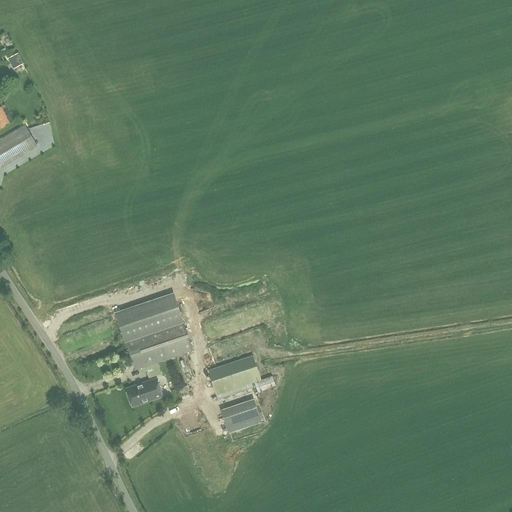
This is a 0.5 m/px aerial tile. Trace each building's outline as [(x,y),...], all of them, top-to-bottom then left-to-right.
[(7,78),(11,87),(29,78),(25,69),(7,78)] [(2,107),(0,107),(0,128),(10,123),(2,107)] [(0,168),(38,146),(25,125),(0,139),(0,168)] [(0,179),(0,209),(47,185),(38,168),(34,170),(30,163),(0,179)] [(127,344),(185,324),(177,299),(118,319),(127,344)] [(254,319),(252,312),(243,315),(245,322),(254,319)] [(194,351),(185,324),(127,344),(136,370),(146,367),(149,378),(162,373),(158,363),(194,351)] [(259,380),(252,357),(258,356),(253,339),(203,356),(209,373),(210,373),(216,395),(255,382),(258,392),(276,386),(272,375),(259,380)] [(163,395),(157,378),(127,388),(133,405),(150,400),(163,395)] [(256,395),(222,405),(228,422),(261,412),(256,395)] [(225,435),(221,427),(216,428),(220,437),(225,435)] [(215,457),(203,457),(204,467),(216,466),(215,457)]
